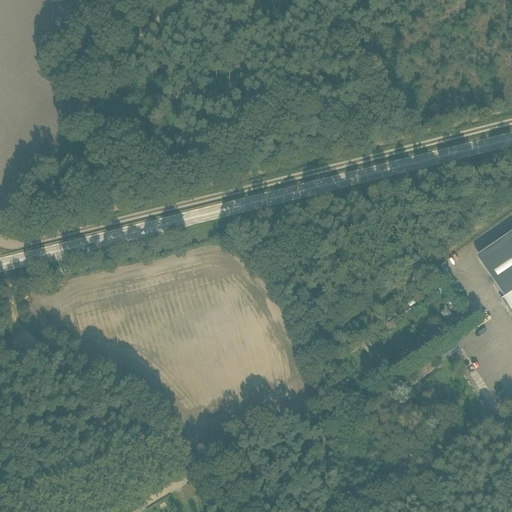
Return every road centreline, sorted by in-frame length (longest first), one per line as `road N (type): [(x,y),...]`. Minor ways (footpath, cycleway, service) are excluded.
road 1 (primary): [(0,266),(511,137)]
road 2 (unclassified): [(511,121),(0,242)]
road 3 (track): [(22,335),(125,384),(237,511)]
road 4 (track): [(0,219),(125,52),(174,0)]
road 5 (track): [(511,204),(315,347)]
road 6 (track): [(327,511),(315,347)]
